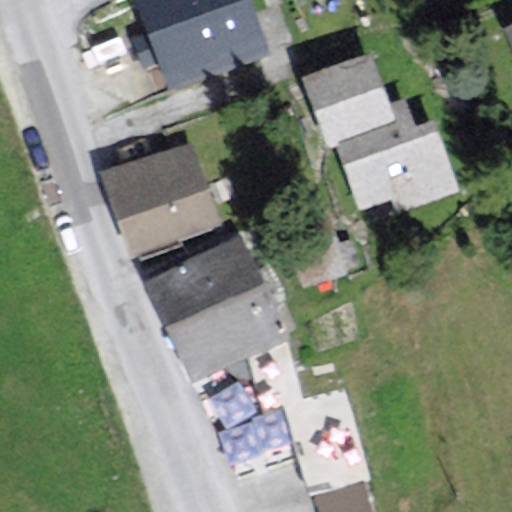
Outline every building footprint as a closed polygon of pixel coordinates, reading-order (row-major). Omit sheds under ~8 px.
[(253,0),(140,0),(175,96),(275,60),(253,0)] [(387,65),(310,92),(353,219),(462,183),(441,122),(410,133),(387,65)] [(196,149),(115,178),(140,250),(222,221),(196,149)] [(248,245),(155,290),(204,390),(297,345),(248,245)] [(347,402),(294,417),(316,495),(369,479),(347,402)] [(371,511),(366,489),(322,501),(324,511),(371,511)]
